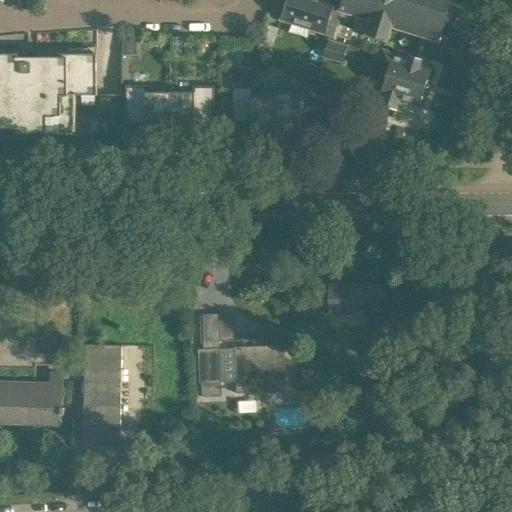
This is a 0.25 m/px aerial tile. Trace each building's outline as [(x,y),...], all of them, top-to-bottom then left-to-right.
[(421,38),(416,53),(422,55),(428,37),(437,39),(436,42),(439,43),(445,21),(446,22),(451,7),(450,6),(451,0),(341,0),(341,5),(325,0),(285,0),(282,13),(283,14),(282,18),(349,39),(356,17),(357,18),(358,15),(372,19),(367,33),(365,32),(364,35),(388,42),(389,40),(386,38),(391,25),(404,30),(404,32),(407,33),(407,30),(421,34),(420,37),(421,38)] [(275,37),(278,27),(269,24),(266,34),(275,37)] [(183,52),(183,38),(181,38),(171,38),(171,52),(181,52),(183,52)] [(136,54),(137,40),(124,40),(124,54),(136,54)] [(323,56),(342,62),(347,46),(328,40),(323,56)] [(422,55),(416,53),(415,58),(410,56),(409,60),(383,51),(378,66),(389,70),(381,95),(383,95),(380,106),(395,111),(398,100),(419,107),(431,66),(420,63),(422,55)] [(0,53),(0,134),(75,134),(75,95),(97,95),(97,54),(37,54),(37,57),(18,57),(18,54),(0,53)] [(285,81),(285,73),(276,70),(276,81),(285,81)] [(170,134),(170,92),(145,92),(145,88),(127,88),(127,86),(126,86),(126,125),(145,124),(145,134),(170,134)] [(195,92),(170,92),(170,134),(195,134),(195,125),(214,125),(214,86),(213,86),(213,88),(195,88),(195,92)] [(251,134),(276,134),(276,92),(251,92),(251,88),(233,88),(233,86),(232,86),(232,125),(251,125),(251,134)] [(276,92),(276,134),(300,134),(301,124),(330,124),(330,104),(306,104),(306,92),(276,92)] [(381,287),(318,287),(318,315),(318,318),(331,317),(331,313),(353,313),(353,310),(366,310),(366,318),(381,318),(381,287)] [(204,349),(198,349),(199,383),(236,382),(236,393),(256,393),(256,392),(286,391),(284,347),(220,349),(219,315),(203,316),(204,349)] [(86,345),(83,442),(120,443),(122,346),(86,345)] [(325,362),(326,362),(327,362),(328,362),(329,361),(330,361),(330,360),(331,360),(331,359),(331,358),(331,357),(331,356),(331,355),(331,354),(330,353),(329,352),(328,352),(328,351),(327,351),(326,351),(325,351),(324,351),(323,352),(322,352),(322,353),(321,353),(321,354),(320,354),(320,355),(320,356),(320,357),(320,358),(320,359),(321,360),(322,361),(323,362),(324,362),(325,362)] [(315,369),(301,369),(302,385),(315,385),(315,369)] [(0,423),(61,425),(62,414),(64,415),(64,408),(62,407),(63,374),(52,373),(52,384),(0,382),(0,423)]
